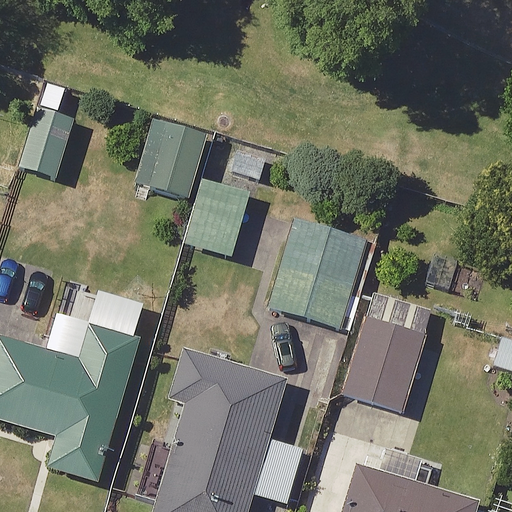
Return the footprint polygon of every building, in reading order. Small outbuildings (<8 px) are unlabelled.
[(73,113),(22,99),(4,164),(54,178),(73,113)] [(203,130),(149,116),(131,183),(185,197),(203,130)] [(248,192),(201,177),(181,241),(227,256),(248,192)] [(371,244),(286,217),(259,303),(344,331),(371,244)] [(425,339),(360,317),(335,392),(400,414),(425,339)] [(137,342),(86,327),(76,361),(0,338),(0,420),(55,437),(46,467),(95,482),(137,342)] [(511,339),(498,336),(490,366),(511,371),(511,339)] [(283,382),(179,351),(164,401),(183,407),(152,511),(244,511),(250,494),(284,505),(300,450),(266,439),(283,382)] [(471,511),(473,505),(355,470),(342,511),(471,511)] [(511,511),(511,477),(501,511),(511,511)]
